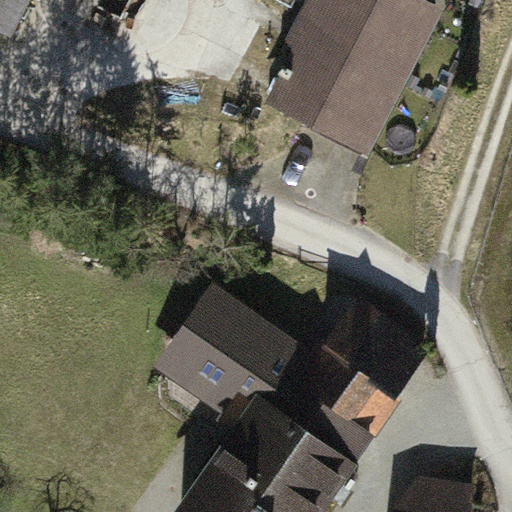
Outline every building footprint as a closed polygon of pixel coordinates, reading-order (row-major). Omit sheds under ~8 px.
[(0,0),(0,21),(10,27),(23,0),(0,0)] [(439,8),(422,0),(317,0),(296,43),(306,48),(294,71),(285,66),(282,73),(291,78),(279,101),(369,146),(439,8)] [(273,405),(264,398),(186,511),(315,511),(428,355),(356,304),(297,388),(282,377),(270,395),(276,400),(273,405)] [(253,356),(227,337),(194,381),(219,400),(253,356)] [(472,511),(476,493),(421,483),(401,510),(400,511),(472,511)]
